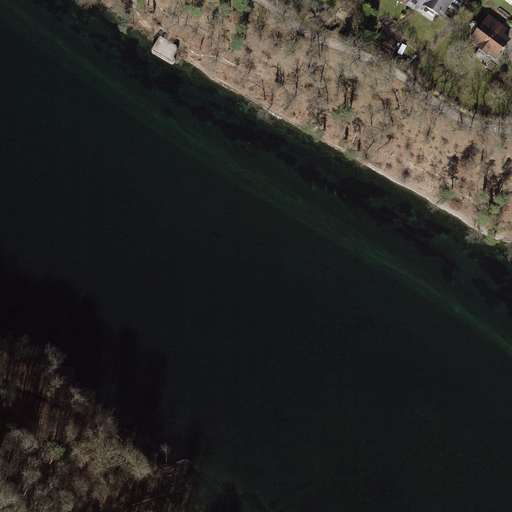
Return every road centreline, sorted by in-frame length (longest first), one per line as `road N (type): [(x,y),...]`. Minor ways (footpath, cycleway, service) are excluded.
road 1 (track): [(258,0),(314,37),(396,73)]
road 2 (track): [(396,73),(460,119),(511,131)]
